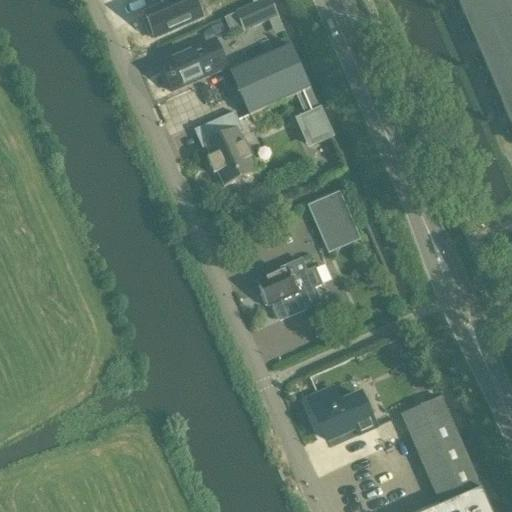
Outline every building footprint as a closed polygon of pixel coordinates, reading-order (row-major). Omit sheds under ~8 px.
[(158,0),(162,10),(144,18),(148,26),(145,27),(149,37),(150,38),(153,37),(155,41),(203,20),(194,2),(197,0),(158,0)] [(267,0),(255,5),(236,14),(244,33),(276,20),(277,19),(268,0),(267,0)] [(511,0),(455,0),(511,130),(511,0)] [(204,47),(160,66),(172,94),(216,75),(227,70),(214,42),(204,47)] [(290,46),(229,73),(249,118),(296,97),(306,120),(302,122),(311,144),(329,136),(320,115),(309,91),(310,91),(290,46)] [(223,189),(257,174),(251,160),(244,144),(240,136),(243,134),(234,114),(218,122),(224,136),(203,145),(209,159),(206,160),(213,176),(216,174),(223,189)] [(354,230),(338,194),(306,208),(321,244),(354,230)] [(274,277),(258,284),(268,308),(272,306),(279,322),(275,324),(286,349),(334,328),(323,303),(319,305),(313,290),(321,286),(314,271),(306,275),(301,263),(273,274),(274,277)] [(408,337),(396,343),(400,353),(406,355),(414,351),(408,337)] [(361,398),(339,407),(333,391),(309,401),(325,441),(354,429),(357,436),(374,429),(361,398)] [(440,509),(432,511),(491,511),(441,398),(433,402),(399,417),(440,509)]
